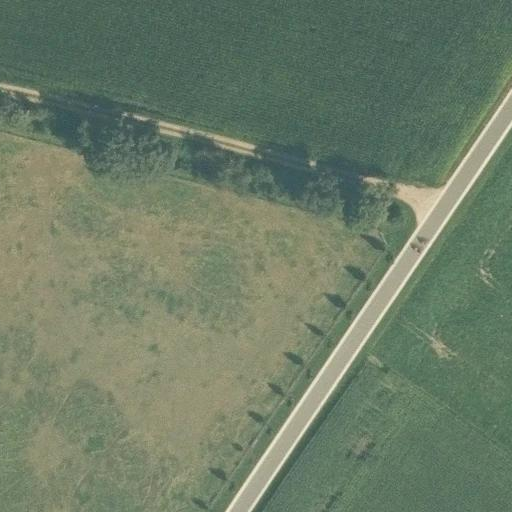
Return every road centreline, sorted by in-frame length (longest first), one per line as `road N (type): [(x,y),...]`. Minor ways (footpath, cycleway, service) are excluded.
road 1 (tertiary): [(238,511),(511,105)]
road 2 (track): [(0,92),(444,207)]
